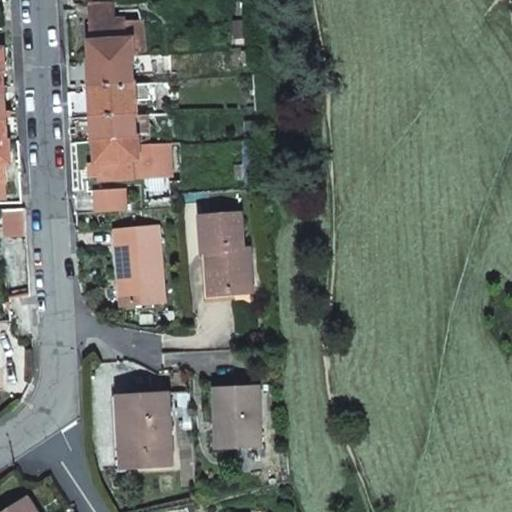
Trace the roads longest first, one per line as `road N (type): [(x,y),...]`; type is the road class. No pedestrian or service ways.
road 1 (residential): [(58,409),(37,0)]
road 2 (unknown): [(54,340),(188,355)]
